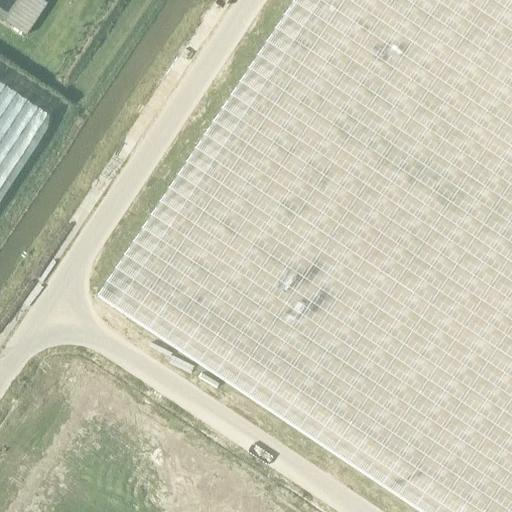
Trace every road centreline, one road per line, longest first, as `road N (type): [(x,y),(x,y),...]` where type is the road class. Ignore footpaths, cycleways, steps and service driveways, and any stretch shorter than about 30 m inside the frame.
road 1 (unclassified): [(356,511),(50,305)]
road 2 (unclassified): [(50,305),(251,0)]
